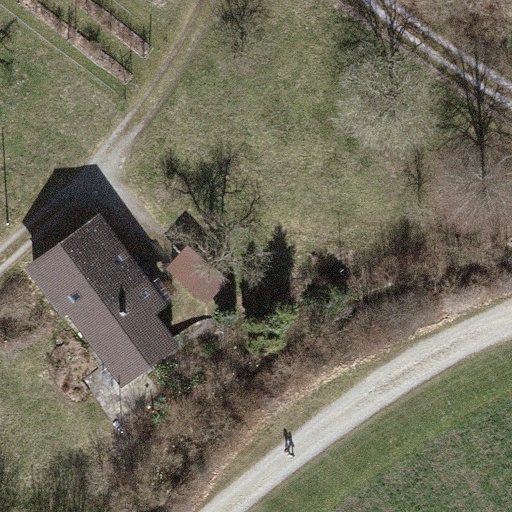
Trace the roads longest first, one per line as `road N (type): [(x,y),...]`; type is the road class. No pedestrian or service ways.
road 1 (track): [(511,316),(391,372),(218,511)]
road 2 (track): [(0,254),(108,151),(203,0)]
road 3 (track): [(511,99),(375,0)]
